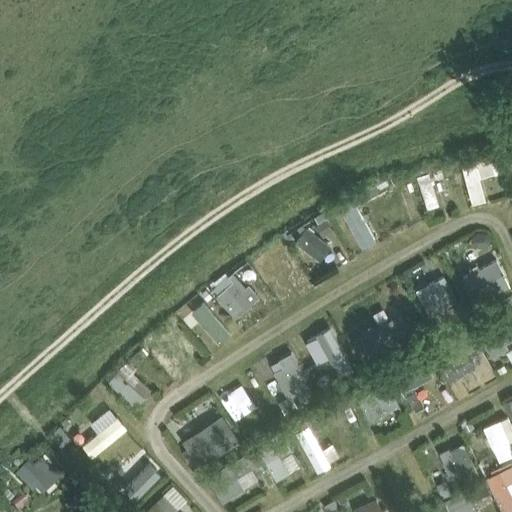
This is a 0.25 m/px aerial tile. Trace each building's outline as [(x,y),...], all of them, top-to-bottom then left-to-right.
[(490,155),(495,172),(495,175),(504,173),(499,153),(491,155),(490,155)] [(486,199),(480,176),(476,162),(463,165),(473,203),(486,199)] [(444,173),(441,165),(433,167),(436,175),(444,173)] [(430,169),(416,173),(427,207),(441,203),(430,169)] [(376,181),(382,191),(391,186),(385,176),(376,181)] [(371,197),(365,185),(354,191),(360,203),(371,197)] [(408,219),(421,215),(411,185),(399,189),(408,219)] [(334,229),(324,211),(315,215),(319,223),(316,224),(322,236),(334,229)] [(315,256),(327,241),(314,231),(302,247),(315,256)] [(487,232),(477,231),(472,235),(472,241),(476,246),(485,247),(490,242),(491,237),(487,232)] [(291,232),(284,236),(289,243),(296,238),(291,232)] [(475,301),(476,303),(511,285),(497,258),(480,267),(471,271),(462,276),(475,301)] [(240,291),(246,286),(233,271),(229,275),(233,280),(217,294),(216,295),(236,317),(251,303),(240,291)] [(442,308),(457,300),(444,275),(417,289),(437,327),(449,321),(442,308)] [(221,340),(234,328),(204,298),(191,311),(221,340)] [(468,313),(461,301),(448,308),(455,320),(468,313)] [(476,303),(475,301),(468,305),(472,313),(479,309),(476,303)] [(508,345),(506,341),(511,337),(511,304),(475,326),(492,355),(508,345)] [(402,311),(357,336),(369,358),(414,333),(402,311)] [(336,365),(351,357),(333,324),(305,339),(318,362),(330,355),(336,365)] [(143,342),(165,371),(183,358),(161,329),(143,342)] [(466,329),(432,348),(451,382),(477,367),(475,364),(483,360),(466,329)] [(141,358),(149,352),(144,346),(136,352),(141,358)] [(309,383),(292,351),(279,358),(283,365),(274,370),(287,395),(300,388),(308,383),(309,383)] [(406,390),(407,389),(413,386),(433,376),(423,356),(415,360),(416,361),(396,372),(406,390)] [(507,369),(504,364),(498,368),(501,373),(507,369)] [(133,384),(118,370),(108,380),(136,406),(145,395),(152,388),(140,377),(133,384)] [(330,373),(318,379),(322,388),(334,382),(330,373)] [(358,396),(370,419),(400,404),(388,380),(358,396)] [(308,383),(300,388),(301,391),(298,393),(302,400),(305,398),(307,402),(316,398),(308,383)] [(299,409),(291,394),(279,401),(287,416),(299,409)] [(425,407),(421,399),(412,404),(416,412),(425,407)] [(329,407),(334,417),(342,413),(337,403),(329,407)] [(81,444),(93,457),(129,424),(110,404),(91,421),(97,429),(81,444)] [(306,418),(309,424),(314,433),(329,424),(321,410),(306,418)] [(222,413),(206,424),(211,431),(191,445),(204,463),(240,439),(222,413)] [(496,460),(511,453),(511,422),(509,414),(482,425),(496,460)] [(466,431),(474,426),(471,419),(462,424),(466,431)] [(60,424),(51,433),(61,445),(71,437),(60,424)] [(282,455),(292,450),(282,430),(257,444),(276,478),(290,470),(282,455)] [(450,447),(440,452),(455,485),(466,480),(468,485),(482,478),(464,441),(450,448),(450,447)] [(205,465),(204,463),(191,445),(188,447),(182,451),(196,471),(205,465)] [(238,475),(253,467),(256,465),(248,451),(208,475),(223,500),(245,487),(244,485),(238,475)] [(17,479),(34,497),(37,493),(44,500),(66,478),(43,454),(17,479)] [(511,507),(511,488),(509,481),(511,479),(511,460),(486,471),(502,511),(511,507)] [(152,461),(134,476),(145,488),(162,473),(152,461)] [(104,472),(109,478),(115,473),(109,467),(104,472)] [(485,479),(444,499),(450,511),(479,511),(473,499),(491,491),(485,479)] [(436,484),(443,498),(452,493),(446,480),(436,484)] [(173,484),(167,492),(180,503),(187,496),(173,484)] [(181,511),(177,507),(172,502),(164,493),(144,511),(181,511)] [(345,493),(338,496),(343,507),(350,503),(345,493)] [(3,499),(8,505),(14,500),(9,494),(3,499)] [(389,511),(387,507),(382,510),(376,497),(354,507),(356,511),(389,511)] [(13,505),(17,511),(19,511),(29,506),(24,498),(13,505)] [(343,511),(336,498),(325,504),(329,511),(343,511)]
